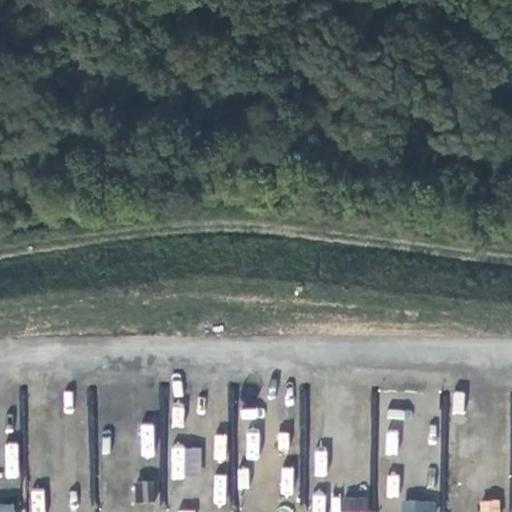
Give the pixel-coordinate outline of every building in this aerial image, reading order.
[(249,370),(279,372),(281,343),(251,341),(249,370)] [(244,384),(209,386),(211,416),(246,413),(244,384)] [(161,391),(129,390),(128,418),(160,418),(161,391)] [(285,452),(314,453),(314,423),(285,422),(285,452)] [(500,511),(500,498),(480,499),(480,511),(500,511)] [(403,499),(401,511),(435,511),(436,501),(403,499)] [(0,503),(0,511),(13,511),(14,504),(0,503)]
